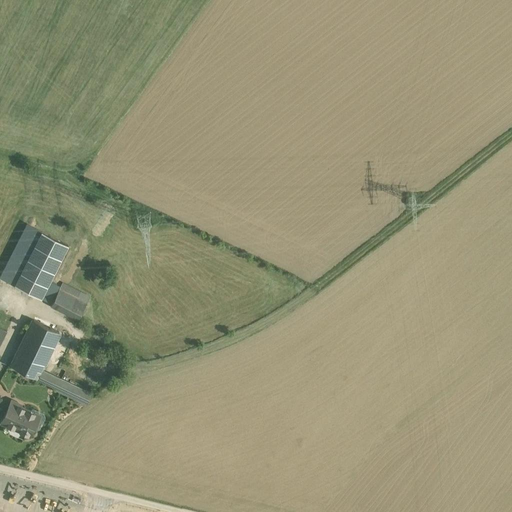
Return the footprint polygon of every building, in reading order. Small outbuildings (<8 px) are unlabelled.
[(15,284),(42,298),(69,245),(42,231),(15,284)] [(62,283),(51,305),(79,318),(90,296),(62,283)] [(11,364),(39,377),(37,382),(85,405),(91,394),(43,371),(61,335),(32,321),(11,364)] [(0,326),(0,347),(8,331),(0,326)] [(37,413),(21,406),(13,403),(9,413),(6,411),(2,421),(5,423),(30,435),(34,427),(33,423),(37,413)]
